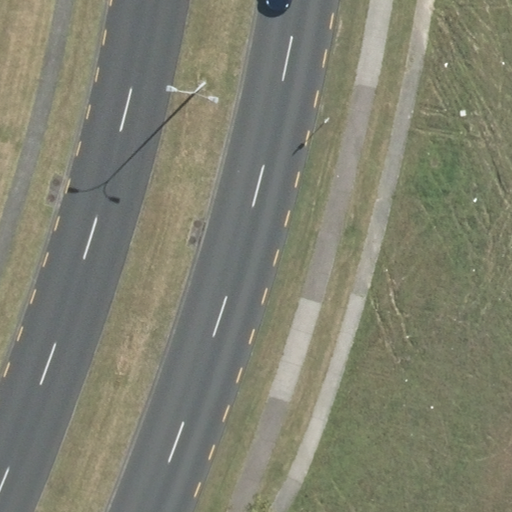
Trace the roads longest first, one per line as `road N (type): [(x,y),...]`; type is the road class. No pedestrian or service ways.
road 1 (secondary): [(296,0),(258,182),(183,422),(146,511)]
road 2 (secondary): [(0,485),(93,203),(143,0)]
